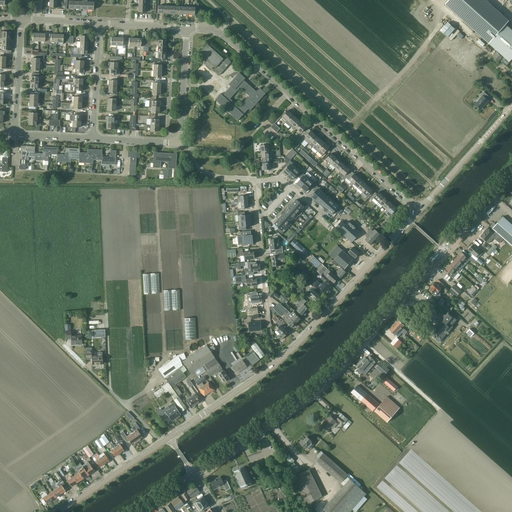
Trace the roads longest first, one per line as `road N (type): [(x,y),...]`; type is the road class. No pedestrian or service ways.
road 1 (secondary): [(192,472),(311,391),(431,260)]
road 2 (track): [(124,404),(145,390),(165,358),(156,195)]
road 3 (tertiary): [(283,356),(418,210)]
road 4 (track): [(109,389),(99,191)]
road 5 (residential): [(418,210),(288,91)]
road 6 (residential): [(283,356),(268,333),(254,186)]
road 7 (residential): [(160,443),(58,339)]
road 8 (tertiary): [(169,437),(283,356)]
road 9 (residential): [(177,140),(213,176),(280,179),(290,187)]
road 10 (residential): [(288,91),(222,33),(186,27)]
road 11 (tertiary): [(60,511),(160,443)]
road 12 (track): [(319,511),(333,489),(270,421)]
